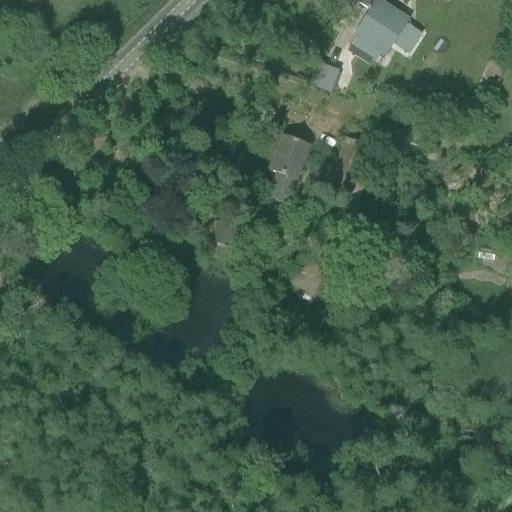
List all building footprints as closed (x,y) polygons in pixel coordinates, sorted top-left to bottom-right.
[(349,0),(367,11),(359,23),(350,38),(357,42),(373,52),(385,60),(394,45),(408,24),(375,3),(376,0),(349,0)] [(396,100),(392,108),(405,113),(410,102),(401,98),(396,100)] [(328,192),(352,201),(373,148),(349,138),(328,192)] [(285,206),(307,149),(282,139),(269,173),(276,175),(267,199),(285,206)] [(302,297),(316,305),(338,265),(325,257),(318,270),(304,262),(291,285),(304,293),(302,297)]
